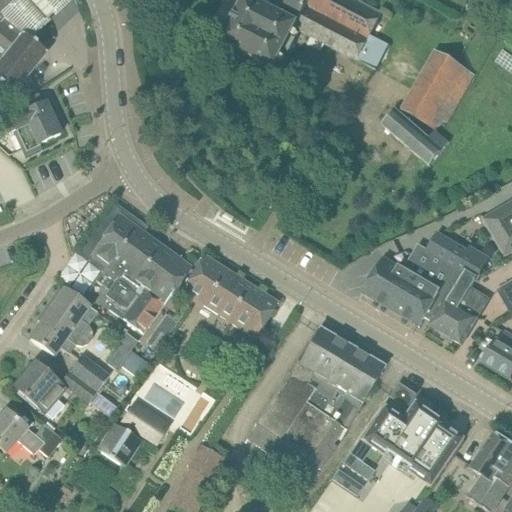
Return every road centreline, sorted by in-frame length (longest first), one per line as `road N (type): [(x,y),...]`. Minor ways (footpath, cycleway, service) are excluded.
road 1 (secondary): [(511,416),(152,196),(128,164)]
road 2 (secondary): [(128,164),(111,111),(96,0)]
road 3 (residential): [(0,347),(57,261),(45,220)]
